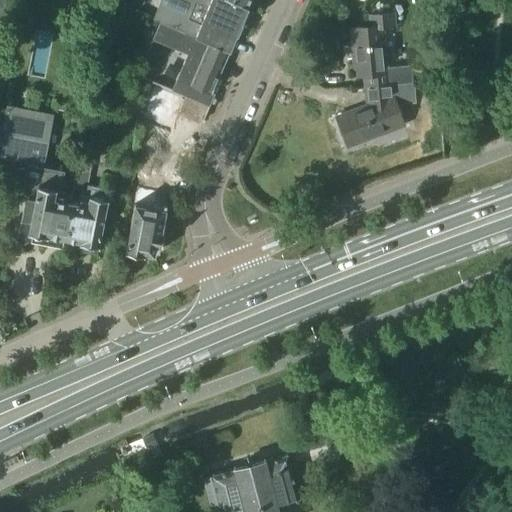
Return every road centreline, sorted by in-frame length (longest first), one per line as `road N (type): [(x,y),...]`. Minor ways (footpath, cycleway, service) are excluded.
road 1 (primary): [(0,442),(225,342),(511,230)]
road 2 (primary): [(511,196),(236,302)]
road 3 (residential): [(221,263),(206,194),(287,0)]
road 4 (track): [(332,511),(311,470),(320,442),(356,424),(509,426)]
road 5 (primary): [(141,341),(0,402)]
